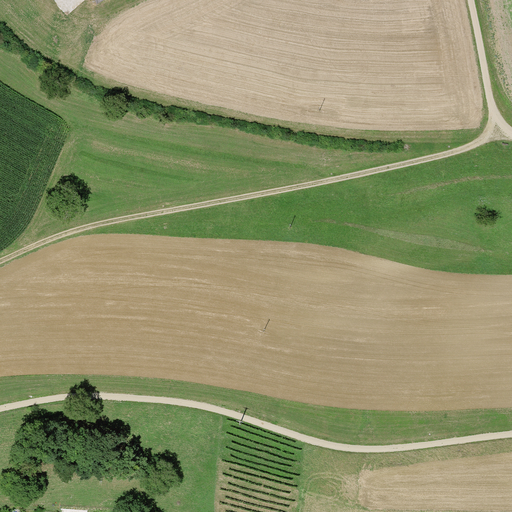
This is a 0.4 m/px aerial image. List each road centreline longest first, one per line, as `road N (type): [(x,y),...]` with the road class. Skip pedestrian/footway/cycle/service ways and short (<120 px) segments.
road 1 (track): [(511,436),(355,451),(173,403),(68,395),(0,408)]
road 2 (track): [(0,260),(86,227),(332,180),(497,135)]
road 3 (track): [(468,0),(497,135)]
